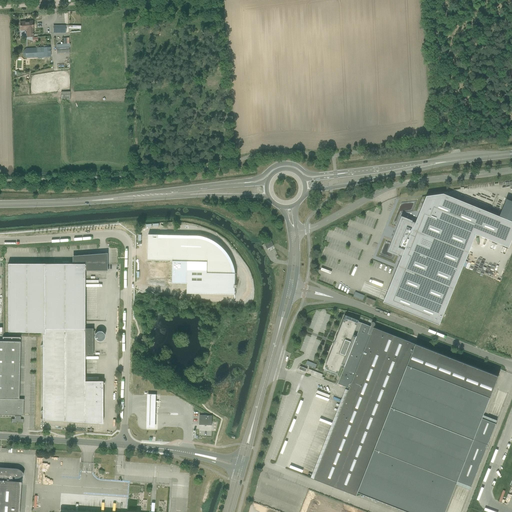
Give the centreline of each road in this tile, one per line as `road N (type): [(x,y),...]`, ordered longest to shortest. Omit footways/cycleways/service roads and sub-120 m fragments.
road 1 (unclassified): [(0,240),(117,234),(127,243),(123,445)]
road 2 (unclassified): [(296,231),(389,190),(511,172)]
road 3 (unclassified): [(511,365),(335,298)]
road 4 (secondary): [(101,200),(268,196)]
road 5 (secondary): [(305,191),(450,161)]
road 6 (secondary): [(349,174),(310,174),(280,163),(216,186)]
road 7 (unclassified): [(123,445),(0,436)]
